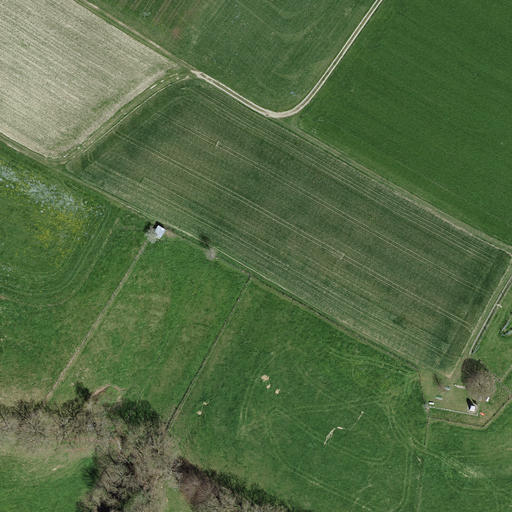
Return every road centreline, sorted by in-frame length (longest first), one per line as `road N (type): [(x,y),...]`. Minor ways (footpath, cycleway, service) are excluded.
road 1 (track): [(380,0),(287,114),(255,109),(201,77),(175,77),(56,163)]
road 2 (track): [(201,77),(73,0)]
road 3 (track): [(511,271),(449,380)]
